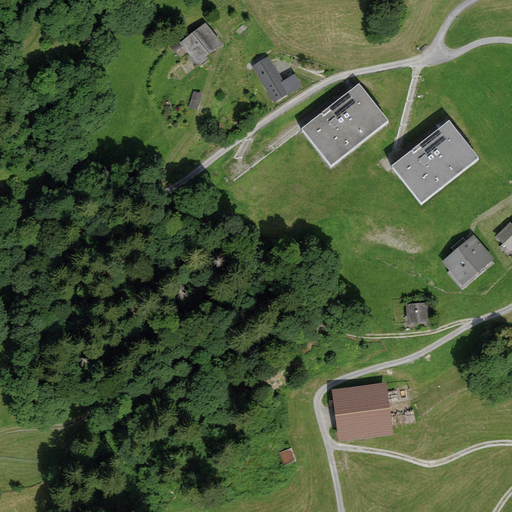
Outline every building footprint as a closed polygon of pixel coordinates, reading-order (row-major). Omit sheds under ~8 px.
[(189,49),(196,57),(208,47),(216,41),(203,24),(188,37),(184,33),(170,44),(173,48),(183,41),(189,49)] [(185,51),(195,63),(211,50),(208,47),(196,57),(189,49),(185,51)] [(298,83),(292,73),(279,80),(265,56),(262,58),(261,55),(256,58),(257,61),(253,63),(273,97),(298,83)] [(301,128),(330,164),(387,120),(358,83),(353,87),(378,118),(331,156),(306,124),(301,128)] [(353,87),(353,86),(305,123),(306,124),(331,156),(378,118),(353,87)] [(196,105),(200,92),(194,90),(189,103),(196,105)] [(450,122),(448,120),(395,161),(396,161),(421,193),(468,156),(445,126),(450,122)] [(391,165),(420,202),(477,157),(450,122),(445,126),(468,156),(421,193),(396,161),(391,165)] [(509,247),(511,243),(511,223),(510,225),(508,223),(497,233),(509,247)] [(462,235),(457,240),(461,245),(466,241),(462,235)] [(462,280),(490,257),(472,236),(466,241),(461,245),(457,240),(450,245),(455,250),(444,259),(450,267),(462,280)] [(446,270),(461,287),(493,260),(490,257),(462,280),(450,267),(446,270)] [(408,303),(409,319),(426,318),(425,305),(428,305),(428,302),(408,303)] [(333,395),(338,432),(389,425),(384,388),(333,395)] [(283,460),(293,456),(289,446),(279,451),(283,460)]
